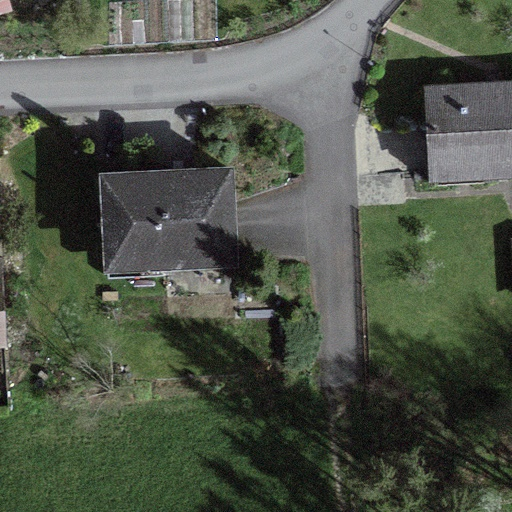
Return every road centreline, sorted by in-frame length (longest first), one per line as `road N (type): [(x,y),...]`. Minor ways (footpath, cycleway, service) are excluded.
road 1 (track): [(322,55),(332,394),(348,511)]
road 2 (residential): [(0,91),(246,79),(322,55),(371,0)]
